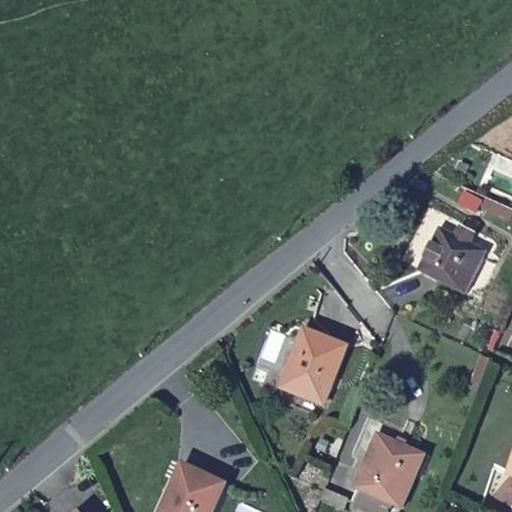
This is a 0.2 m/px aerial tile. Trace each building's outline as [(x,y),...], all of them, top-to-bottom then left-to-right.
[(511,192),(494,184),(490,193),(511,204),(511,192)] [(422,255),(466,279),(488,239),(471,229),(461,224),(444,215),(422,255)] [(466,216),(461,224),(471,229),(475,221),(466,216)] [(287,377),(329,392),(349,334),(308,319),(287,377)] [(359,494),(393,509),(400,493),(409,497),(433,442),(387,422),(364,475),(367,477),(359,494)] [(217,511),(232,479),(191,460),(167,511),(217,511)]
